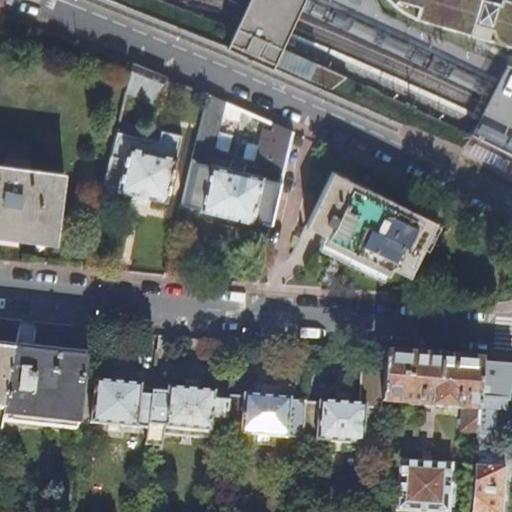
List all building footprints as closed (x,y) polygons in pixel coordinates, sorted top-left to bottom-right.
[(280,75),(313,0),(262,0),(237,56),(244,59),(280,75)] [(391,0),(396,4),(399,0),(403,0),(422,6),(418,18),(437,23),(475,35),(478,24),(495,29),(496,33),(498,36),(501,39),(504,42),(508,44),(511,45),(511,0),(503,0),(503,2),(496,0),(391,0)] [(134,62),(127,92),(155,103),(166,76),(134,62)] [(253,219),(271,223),(280,181),(261,177),(261,176),(212,165),(227,102),(209,94),(184,202),(202,207),(201,209),(252,220),(253,219)] [(257,160),(283,167),(292,129),(274,122),(272,129),(264,127),(257,160)] [(118,132),(106,184),(119,187),(119,189),(167,200),(183,135),(162,130),(159,141),(118,132)] [(510,161),(473,143),(468,154),(504,172),(510,161)] [(66,174),(0,165),(0,229),(57,237),(66,174)] [(436,221),(333,170),(306,225),(323,233),(320,241),(387,275),(391,267),(409,275),(436,221)] [(0,410),(5,412),(16,351),(0,349),(0,410)] [(4,419),(79,427),(86,358),(16,351),(5,412),(4,419)] [(464,429),(478,431),(483,362),(433,358),(383,354),(382,369),(380,402),(463,408),(462,426),(464,429)] [(507,437),(511,437),(511,425),(505,425),(504,428),(496,428),(497,418),(498,409),(505,410),(506,401),(510,401),(511,382),(511,364),(483,362),(478,431),(478,434),(507,437)] [(318,403),(304,401),(302,435),(315,436),(315,440),(362,444),(363,442),(378,443),(378,431),(380,402),(382,369),(361,367),(357,404),(318,400),(318,403)] [(92,422),(149,429),(153,392),(153,389),(141,388),(142,384),(96,380),(92,422)] [(149,429),(148,445),(154,446),(155,440),(158,440),(159,426),(212,431),(213,418),(228,419),(230,393),(168,387),(167,394),(153,392),(149,429)] [(228,419),(227,430),(241,431),(241,433),(287,438),(287,435),(302,437),(302,435),(304,401),(290,400),(290,398),(230,393),(228,419)] [(79,427),(4,419),(0,442),(0,493),(70,502),(79,427)] [(478,437),(473,511),(501,511),(507,437),(478,434),(478,437)] [(452,464),(400,461),(397,510),(431,511),(448,511),(449,511),(454,511),(456,485),(451,484),(452,464)]
